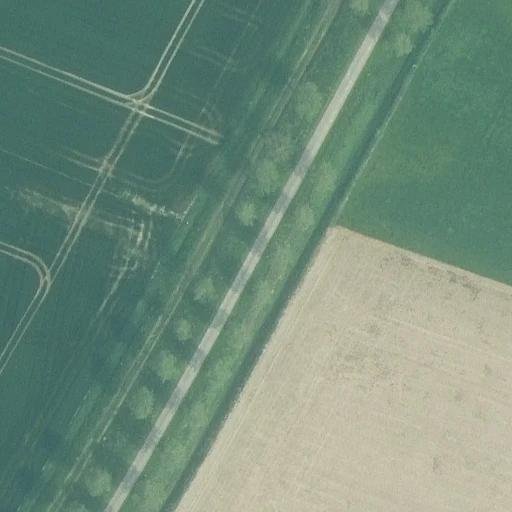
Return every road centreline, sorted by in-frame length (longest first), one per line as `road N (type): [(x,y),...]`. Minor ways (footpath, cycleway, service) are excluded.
road 1 (track): [(323,0),(31,511)]
road 2 (unclassified): [(106,511),(390,0)]
